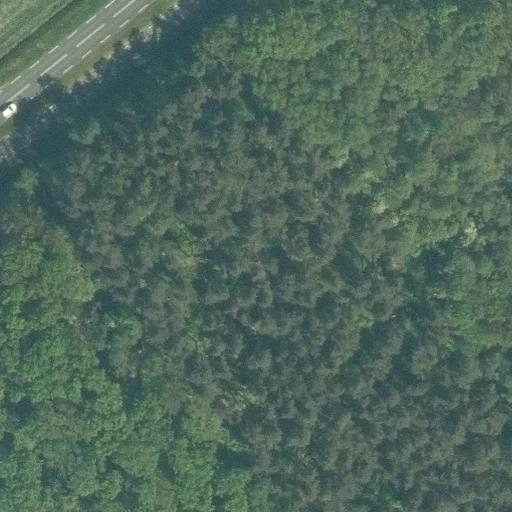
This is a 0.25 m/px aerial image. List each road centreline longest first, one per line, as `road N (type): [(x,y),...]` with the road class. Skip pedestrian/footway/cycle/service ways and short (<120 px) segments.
road 1 (track): [(313,511),(49,173)]
road 2 (unclassified): [(0,155),(191,0)]
road 3 (primary): [(0,105),(131,0)]
